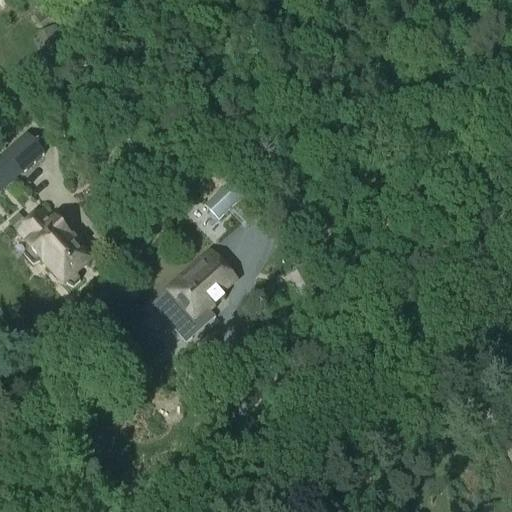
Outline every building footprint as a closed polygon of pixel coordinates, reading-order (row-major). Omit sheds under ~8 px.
[(0,0),(0,9),(11,0),(0,0)] [(0,158),(0,195),(45,153),(26,134),(0,158)] [(227,213),(246,196),(232,181),(205,207),(218,222),(227,213)] [(60,282),(60,283),(64,288),(66,286),(73,290),(81,283),(77,276),(90,264),(77,250),(78,249),(56,224),(53,226),(42,214),(28,228),(23,223),(14,231),(18,236),(29,248),(27,249),(28,250),(28,251),(24,257),(33,268),(41,264),(50,274),(51,273),(60,282)] [(214,306),(211,303),(234,282),(211,256),(151,307),(178,338),(214,306)] [(410,330),(416,338),(424,333),(418,325),(410,330)]
